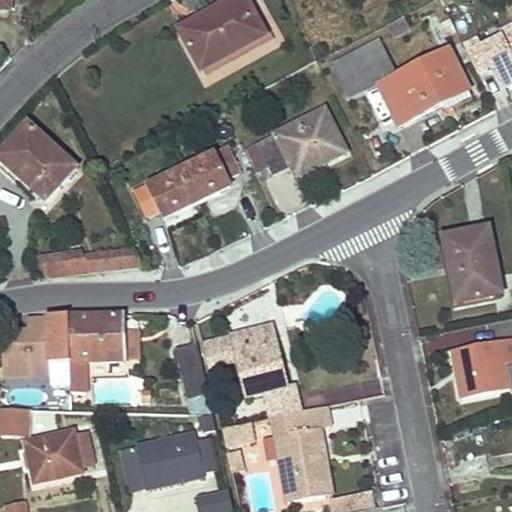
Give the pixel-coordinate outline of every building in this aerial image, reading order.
[(10,0),(0,0),(0,11),(10,12),(10,0)] [(181,33),(203,72),(266,37),(246,1),(223,13),(222,10),(181,33)] [(390,28),(394,37),(409,29),(404,20),(390,28)] [(457,34),(450,20),(440,25),(446,39),(457,34)] [(511,27),(500,33),(503,39),(483,49),(479,40),(464,47),(478,74),(491,67),(502,90),(511,84),(511,27)] [(335,65),(352,97),(378,85),(380,87),(394,80),(377,45),(335,65)] [(394,80),(380,87),(400,129),(444,106),(447,112),(472,99),(449,53),(394,80)] [(80,75),(61,85),(74,112),(93,102),(80,75)] [(258,146),(270,169),(274,177),(292,168),(299,181),(327,167),(325,164),(346,153),(325,112),(258,146)] [(29,127),(0,159),(0,160),(47,203),(76,170),(29,127)] [(190,130),(168,142),(173,153),(187,147),(187,146),(195,142),(190,130)] [(170,207),(175,217),(221,194),(216,185),(226,180),(252,167),(241,143),(182,173),(136,195),(148,218),(161,213),(170,207)] [(258,175),(270,169),(258,146),(247,152),(258,175)] [(226,180),(216,185),(221,194),(231,190),(226,180)] [(170,207),(161,213),(165,222),(175,217),(170,207)] [(490,231),(445,241),(458,305),(503,296),(490,231)] [(144,269),(135,250),(83,257),(85,261),(61,264),(59,258),(41,261),(49,280),(144,269)] [(85,261),(83,257),(82,255),(59,258),(61,264),(85,261)] [(69,318),(71,363),(71,395),(86,394),(85,363),(127,362),(127,360),(126,334),(126,317),(69,318)] [(5,332),(6,375),(32,374),(34,378),(48,377),(51,374),(50,364),(71,363),(69,318),(49,319),(49,321),(29,321),(30,331),(5,332)] [(273,327),(202,345),(209,370),(237,363),(247,401),(265,395),(271,420),(301,414),(294,387),(289,388),(273,327)] [(137,333),(126,334),(127,360),(138,359),(137,333)] [(462,378),(458,379),(462,401),(511,391),(511,341),(457,352),(462,378)] [(197,345),(175,351),(187,401),(188,401),(208,395),(209,395),(197,345)] [(452,353),(458,379),(462,378),(457,352),(452,353)] [(150,392),(142,393),(142,402),(150,403),(150,392)] [(208,395),(188,401),(191,415),(211,409),(208,395)] [(359,403),(330,411),(336,431),(364,423),(359,403)] [(319,455),(325,454),(321,430),(330,428),(327,409),(301,414),(271,420),(275,439),(264,441),(269,463),(280,461),(288,505),(326,498),(319,455)] [(28,412),(0,411),(0,426),(2,427),(2,438),(28,437),(28,412)] [(213,417),(199,420),(202,433),(204,432),(205,434),(217,432),(213,417)] [(511,422),(483,427),(488,469),(511,465),(511,422)] [(223,432),(226,446),(242,443),(243,446),(255,443),(252,426),(223,432)] [(31,468),(35,484),(83,474),(73,432),(26,442),(29,456),(24,457),(27,469),(31,468)] [(122,452),(131,494),(206,478),(197,436),(122,452)] [(319,455),(326,498),(333,497),(325,454),(319,455)] [(232,511),(228,492),(198,498),(200,511),(232,511)] [(331,498),(332,511),(364,511),(376,511),(375,494),(331,498)]
